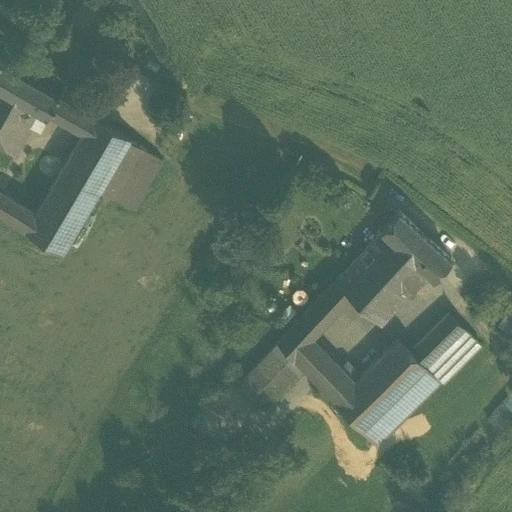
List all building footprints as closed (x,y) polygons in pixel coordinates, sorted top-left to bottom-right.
[(58,95),(0,61),(0,145),(14,155),(38,111),(45,115),(46,113),(58,95)] [(92,116),(58,95),(46,113),(81,133),(92,116)] [(35,212),(24,229),(61,251),(98,189),(128,139),(129,137),(92,116),(81,133),(35,212)] [(128,139),(98,189),(119,201),(149,152),(128,139)] [(162,159),(149,152),(119,201),(132,209),(162,159)] [(35,212),(0,191),(0,215),(24,229),(35,212)] [(398,211),(362,249),(408,292),(427,272),(432,277),(449,258),(398,211)] [(362,249),(334,279),(351,295),(379,322),(408,292),(362,249)] [(334,279),(277,341),(292,358),(311,338),(351,295),(334,279)] [(447,312),(409,350),(425,366),(435,357),(464,329),(447,312)] [(464,329),(435,357),(451,372),(479,344),(464,329)] [(353,381),(332,400),(360,430),(425,366),(409,350),(397,337),(353,381)] [(307,373),(326,354),(311,338),(292,358),(303,369),(307,373)] [(277,341),(234,387),(261,414),(303,369),(292,358),(277,341)] [(316,384),(336,364),(326,354),(307,373),(316,384)] [(451,372),(435,357),(425,366),(441,382),(451,372)] [(336,364),(316,384),(332,400),(353,381),(336,364)] [(441,382),(425,366),(360,430),(376,446),(441,382)] [(511,389),(486,419),(497,428),(511,410),(511,389)]
